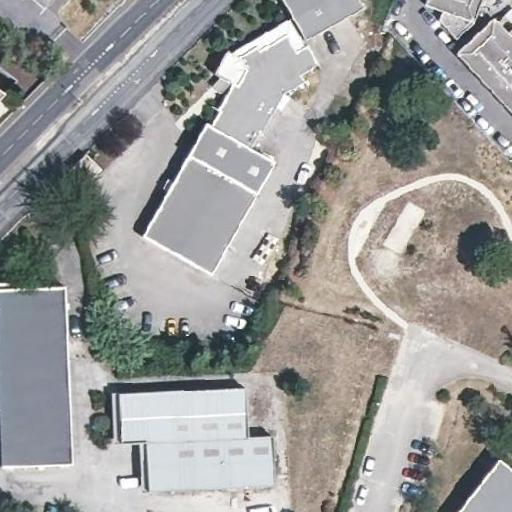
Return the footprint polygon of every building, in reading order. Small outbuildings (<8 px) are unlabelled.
[(361,8),(356,0),(283,0),(307,40),(361,8)] [(459,35),(476,18),(483,0),(428,0),(443,6),(441,16),(459,35)] [(511,30),(496,14),(458,50),(511,107),(511,30)] [(303,48),(286,21),(226,57),(235,72),(232,78),(228,84),(231,86),(235,88),(244,71),(237,58),(255,48),(257,51),(284,37),(293,53),(303,48)] [(315,66),(305,47),(303,48),(293,53),(284,37),(257,51),(255,48),(237,58),(244,71),(235,88),(231,86),(215,113),(218,114),(209,128),(203,125),(139,238),(207,277),(228,244),(273,165),(245,149),(245,148),(247,150),(256,134),(258,136),(273,110),(281,96),(282,95),(302,83),(298,75),(315,66)] [(288,100),(281,96),(273,110),(280,113),(288,100)] [(84,157),(67,173),(83,187),(98,171),(91,163),(84,157)] [(334,278),(364,289),(385,232),(356,221),(334,278)] [(62,293),(0,293),(0,461),(0,471),(69,469),(65,380),(62,293)] [(242,391),(118,397),(120,446),(145,445),(146,494),(273,489),(271,439),(245,440),(242,391)] [(511,511),(511,476),(498,465),(461,511),(511,511)]
